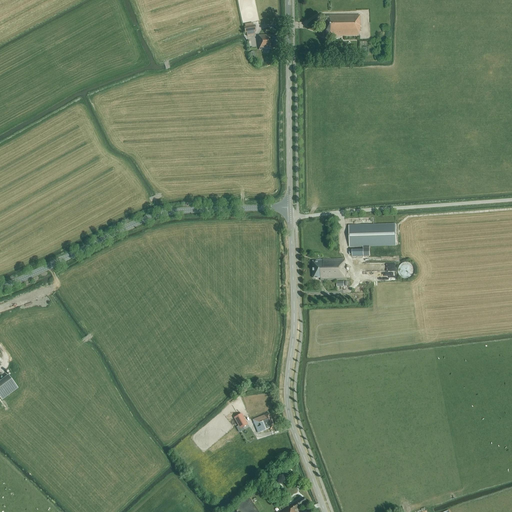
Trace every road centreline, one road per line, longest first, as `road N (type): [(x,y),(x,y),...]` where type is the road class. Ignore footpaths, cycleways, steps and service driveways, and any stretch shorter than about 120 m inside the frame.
road 1 (secondary): [(324,511),(286,396),(290,207)]
road 2 (tertiary): [(290,207),(162,213),(0,287)]
road 3 (secondary): [(290,207),(287,0)]
road 4 (track): [(511,209),(407,216),(397,235)]
